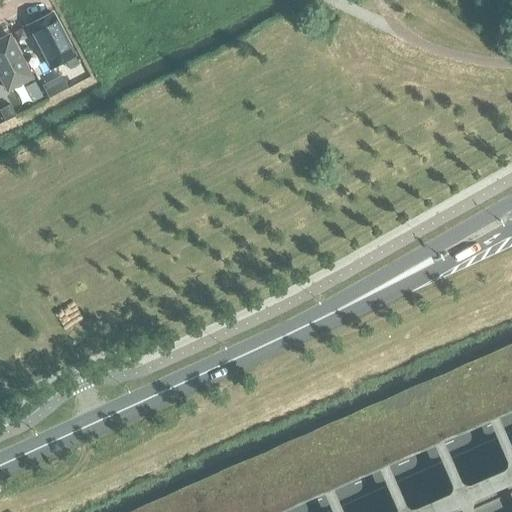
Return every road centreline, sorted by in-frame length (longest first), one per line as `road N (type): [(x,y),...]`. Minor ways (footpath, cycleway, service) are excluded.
road 1 (secondary): [(352,304),(0,465)]
road 2 (motorway): [(511,412),(281,511)]
road 3 (secondary): [(511,203),(352,304)]
road 4 (secondary): [(352,304),(511,230)]
